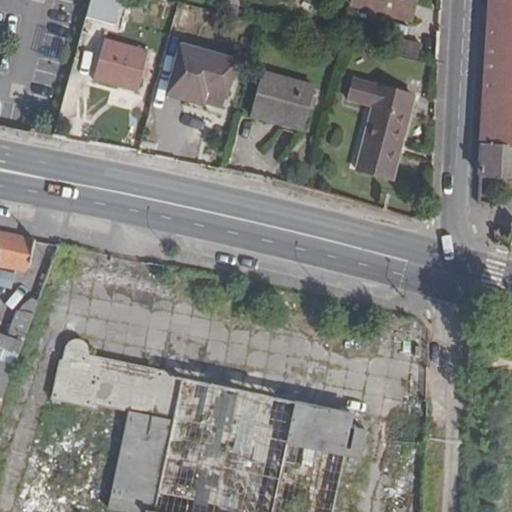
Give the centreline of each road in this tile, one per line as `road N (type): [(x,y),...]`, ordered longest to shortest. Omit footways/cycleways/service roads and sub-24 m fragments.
road 1 (primary): [(449,271),(0,169)]
road 2 (tertiary): [(449,271),(465,0)]
